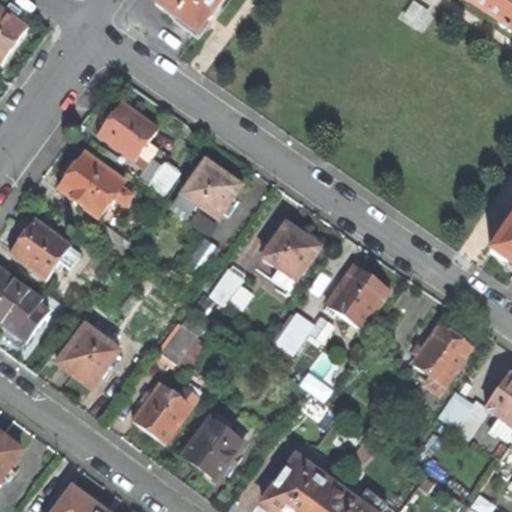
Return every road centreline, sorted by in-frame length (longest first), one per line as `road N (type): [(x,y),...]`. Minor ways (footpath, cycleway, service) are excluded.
road 1 (residential): [(98,29),(511,318)]
road 2 (residential): [(0,379),(180,511)]
road 3 (residential): [(0,160),(98,29)]
